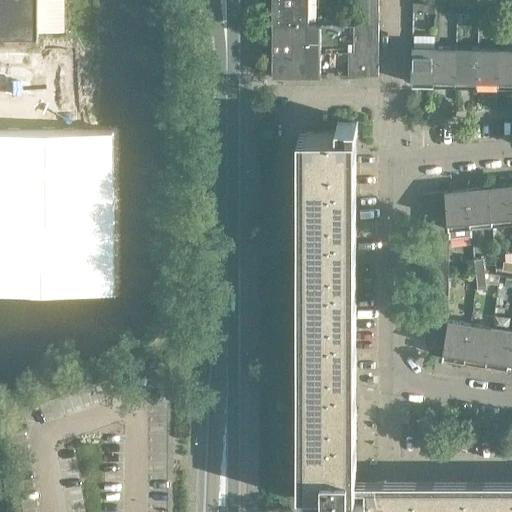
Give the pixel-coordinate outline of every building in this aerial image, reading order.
[(0,0),(0,65),(42,65),(42,0),(0,0)] [(272,0),(273,22),(309,22),(308,0),(272,0)] [(378,0),(354,0),(355,22),(379,22),(378,0)] [(414,1),(414,10),(429,10),(429,2),(414,1)] [(429,2),(429,10),(443,11),(444,2),(429,2)] [(444,2),(443,11),(458,11),(458,2),(444,2)] [(473,3),(458,2),(458,11),(473,12),(473,3)] [(487,12),(502,12),(502,3),(487,3),(487,12)] [(511,3),(502,3),(502,12),(511,12),(511,3)] [(322,74),(322,38),(322,22),(309,22),(273,22),(273,75),(309,75),(309,74),(322,74)] [(355,38),(348,38),(348,74),(379,74),(379,22),(355,22),(355,38)] [(435,45),(413,44),(412,81),(434,82),(435,45)] [(434,82),(456,83),(457,46),(435,45),(434,82)] [(478,83),(479,46),(457,46),(456,83),(478,83)] [(499,84),(500,47),(479,46),(478,83),(499,84)] [(511,47),(500,47),(499,84),(511,84),(511,47)] [(329,131),(300,131),(300,256),(300,486),(324,487),(324,506),(335,506),(336,511),(333,511),(352,511),(351,511),(351,506),(366,506),(365,511),(511,511),(511,478),(466,479),(356,479),(356,132),(358,132),(357,120),(338,120),(338,131),(329,131)] [(113,129),(0,129),(0,291),(114,291),(113,129)] [(493,222),(511,220),(511,189),(511,183),(490,185),(493,222)] [(493,222),(490,185),(468,187),(472,224),(493,222)] [(468,187),(446,189),(447,203),(448,214),(449,225),(450,226),(450,236),(450,237),(473,235),(472,224),(468,187)] [(426,191),(426,203),(447,203),(446,189),(426,191)] [(447,203),(426,203),(426,214),(448,214),(447,203)] [(448,214),(426,214),(426,225),(449,225),(448,214)] [(449,225),(426,225),(426,236),(450,236),(450,226),(449,225)] [(426,236),(426,247),(450,248),(450,236),(426,236)] [(450,258),(450,248),(426,247),(426,258),(450,258)] [(475,258),(477,273),(486,272),(484,257),(475,258)] [(450,258),(426,258),(426,269),(450,269),(450,258)] [(503,269),(511,269),(511,260),(504,260),(503,269)] [(450,269),(426,269),(426,280),(450,280),(450,269)] [(486,272),(477,273),(478,288),(487,287),(486,272)] [(487,280),(506,284),(507,275),(486,272),(487,280)] [(450,280),(426,280),(426,291),(450,291),(450,280)] [(450,291),(426,291),(426,302),(450,302),(450,291)] [(426,302),(426,313),(450,314),(450,302),(426,302)] [(450,314),(426,313),(426,325),(449,324),(450,319),(450,314)] [(449,324),(444,355),(466,359),(471,322),(450,319),(449,322),(449,324)] [(471,322),(466,359),(487,362),(493,325),(471,322)] [(449,324),(426,325),(426,340),(427,346),(429,349),(431,351),(434,353),(437,354),(439,355),(441,355),(442,355),(444,355),(449,324)] [(511,328),(493,325),(487,362),(508,366),(511,340),(511,328)]
